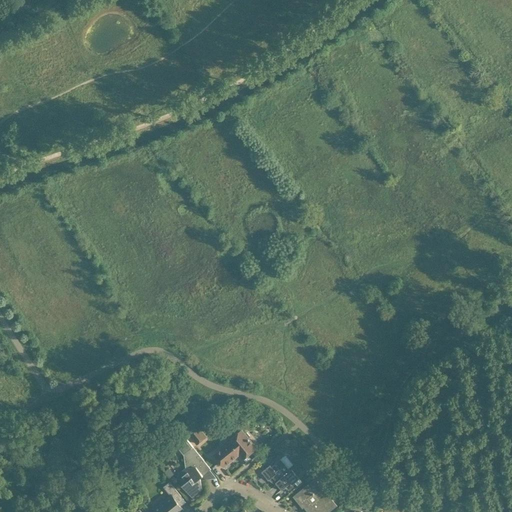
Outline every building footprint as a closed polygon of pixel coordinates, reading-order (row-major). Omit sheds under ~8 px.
[(189,433),(197,443),(206,436),(198,426),(189,433)] [(214,454),(223,466),(239,453),(244,458),(257,448),(249,438),(250,437),(250,436),(247,432),(245,432),(244,433),(242,429),(229,440),(230,441),(214,454)] [(186,468),(177,475),(183,483),(182,484),(186,489),(192,497),(202,489),(201,480),(201,477),(210,469),(211,469),(205,461),(193,447),(188,440),(182,432),(178,436),(182,441),(177,445),(184,454),(186,468)] [(275,482),(282,490),(287,486),(289,488),(293,485),(292,484),(299,478),(292,469),(290,470),(281,458),(274,464),(275,464),(272,467),(270,464),(262,471),(269,480),(272,477),(276,481),(275,482)] [(152,459),(146,464),(151,469),(157,465),(152,459)] [(314,462),(313,466),(317,470),(322,465),(317,459),(314,462)] [(169,468),(165,471),(170,477),(174,474),(169,468)] [(327,511),(337,505),(326,492),(325,493),(314,480),(294,496),(300,504),(301,503),(308,511),(327,511)] [(153,509),(154,511),(180,511),(184,509),(176,500),(181,495),(170,481),(163,486),(171,495),(153,509)]
